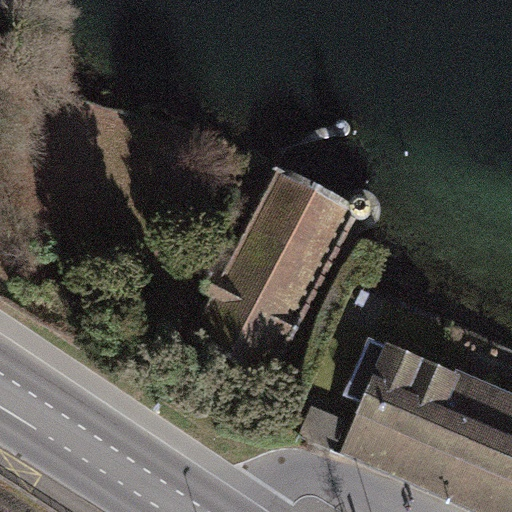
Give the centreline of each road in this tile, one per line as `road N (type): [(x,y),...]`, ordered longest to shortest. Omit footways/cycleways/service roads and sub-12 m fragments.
road 1 (tertiary): [(0,389),(185,511)]
road 2 (residential): [(391,511),(308,472),(255,489)]
